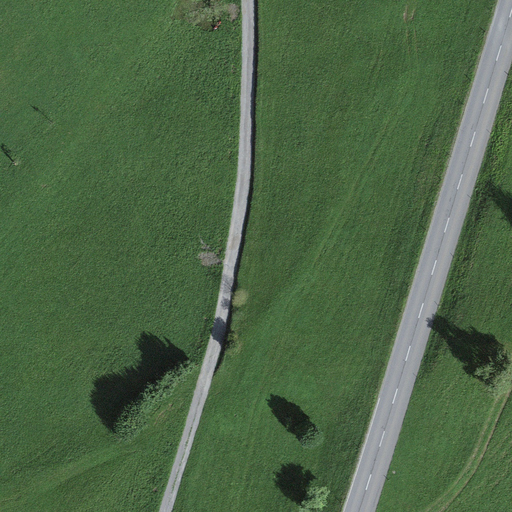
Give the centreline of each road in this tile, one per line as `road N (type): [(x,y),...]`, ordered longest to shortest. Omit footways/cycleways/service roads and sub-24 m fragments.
road 1 (secondary): [(511,11),(358,511)]
road 2 (track): [(249,0),(243,194),(228,288),(166,511)]
